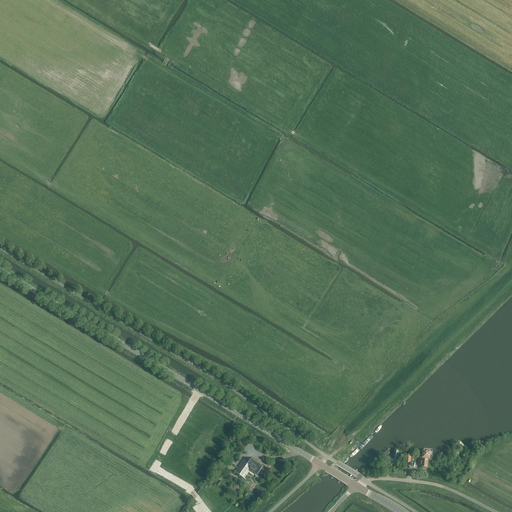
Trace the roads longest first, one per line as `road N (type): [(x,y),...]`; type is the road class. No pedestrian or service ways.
road 1 (track): [(494,253),(488,264),(109,35)]
road 2 (tertiary): [(321,464),(0,269)]
road 3 (track): [(488,264),(497,280),(388,378),(324,455)]
road 4 (track): [(511,219),(494,253),(401,196)]
road 5 (residential): [(496,511),(424,482),(378,478),(357,486)]
